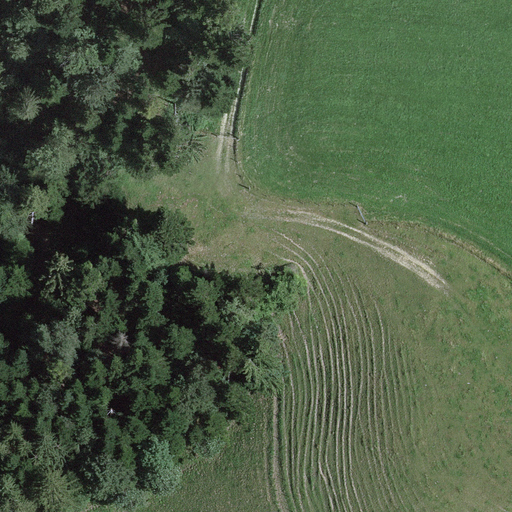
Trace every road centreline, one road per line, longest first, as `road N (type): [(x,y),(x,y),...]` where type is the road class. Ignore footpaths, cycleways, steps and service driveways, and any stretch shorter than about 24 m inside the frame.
road 1 (track): [(162,198),(234,198),(340,225),(426,277),(511,353)]
road 2 (track): [(254,0),(224,153),(234,198)]
